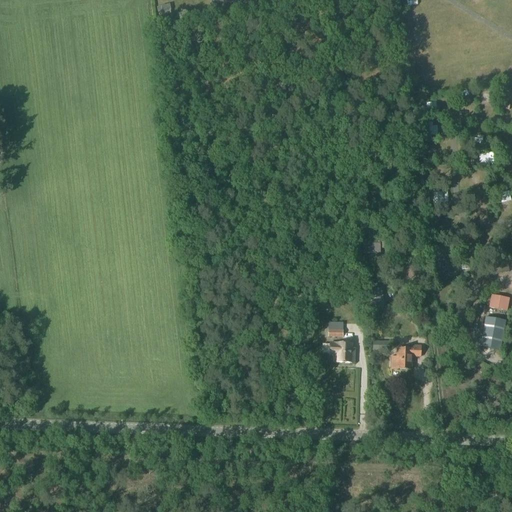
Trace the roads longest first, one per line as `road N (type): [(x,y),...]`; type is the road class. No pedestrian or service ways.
road 1 (tertiary): [(511,441),(0,424)]
road 2 (track): [(413,165),(444,439)]
